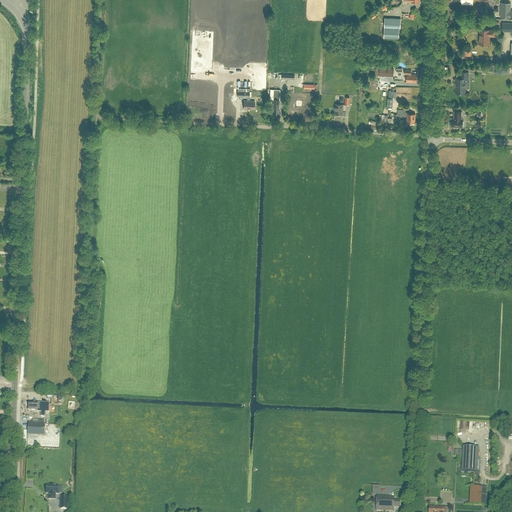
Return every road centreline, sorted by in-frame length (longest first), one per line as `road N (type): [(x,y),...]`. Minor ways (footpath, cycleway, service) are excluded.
road 1 (secondary): [(10,511),(27,43),(17,8)]
road 2 (unclassified): [(413,511),(431,138)]
road 3 (unclassified): [(431,138),(169,121)]
road 4 (unclassified): [(431,138),(436,0)]
